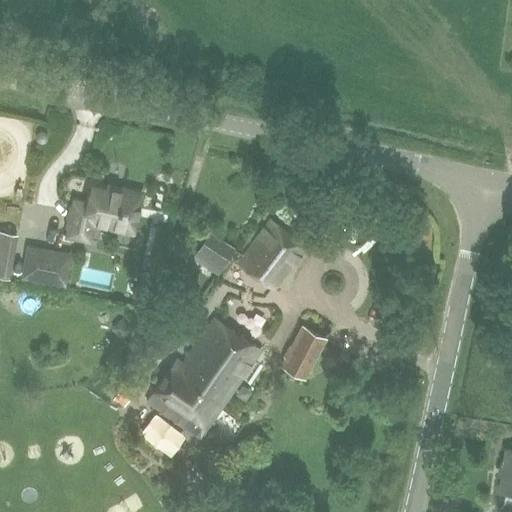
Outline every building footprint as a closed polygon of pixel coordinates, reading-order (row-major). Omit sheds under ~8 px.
[(106,23),(96,21),(93,35),(103,37),(106,23)] [(92,220),(133,229),(141,192),(121,187),(120,191),(92,185),(88,202),(75,199),(68,232),(89,237),(92,220)] [(275,288),(306,245),(270,219),(239,262),(275,288)] [(23,235),(4,233),(0,261),(0,270),(18,273),(23,235)] [(210,233),(194,257),(216,272),(227,256),(237,263),(243,255),(210,233)] [(27,244),(21,278),(65,287),(72,253),(27,244)] [(175,359),(154,389),(145,402),(197,437),(259,351),(213,319),(181,363),(175,359)] [(304,376),(325,336),(303,325),(283,365),(304,376)] [(511,449),(506,448),(498,490),(511,492),(511,449)]
